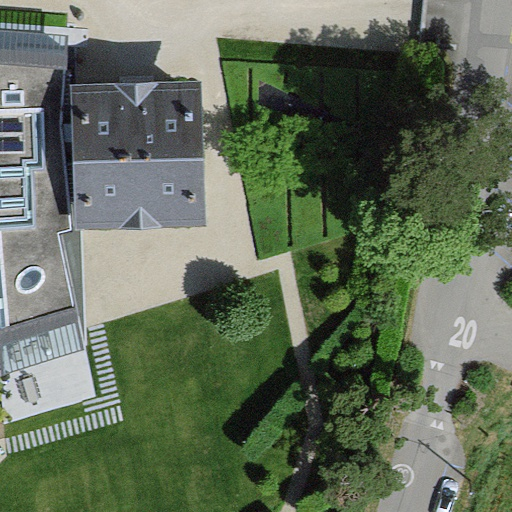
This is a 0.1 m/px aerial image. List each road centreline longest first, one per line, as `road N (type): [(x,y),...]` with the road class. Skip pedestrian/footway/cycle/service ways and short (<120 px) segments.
road 1 (residential): [(509,0),(461,321)]
road 2 (residential): [(461,321),(409,511)]
